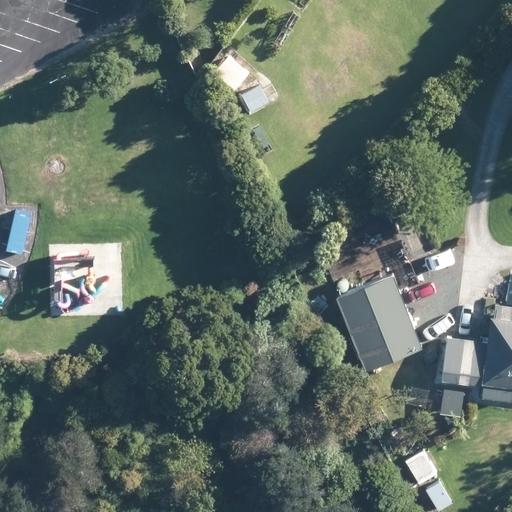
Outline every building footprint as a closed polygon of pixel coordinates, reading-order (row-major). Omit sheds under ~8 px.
[(278,100),(267,79),(243,91),(254,113),(278,100)] [(437,252),(428,230),(405,239),(414,261),(437,252)] [(428,344),(425,337),(398,271),(343,294),(372,366),(419,348),(428,344)] [(511,300),(503,300),(500,299),(497,317),(496,323),(494,340),(483,338),(452,334),(445,377),(482,382),(488,383),(486,394),(511,397),(511,300)] [(440,471),(426,447),(409,457),(423,481),(440,471)] [(458,502),(446,480),(430,489),(442,511),(458,502)]
